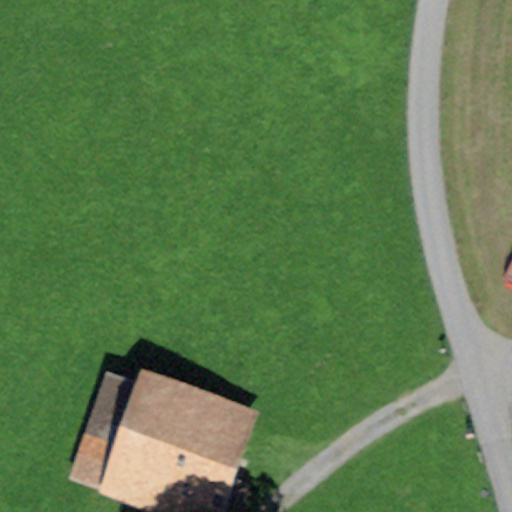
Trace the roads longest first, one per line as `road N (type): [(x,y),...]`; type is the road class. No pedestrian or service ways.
road 1 (residential): [(431,0),(415,81),(430,229),(476,388),(511,373)]
road 2 (track): [(476,388),(510,511)]
